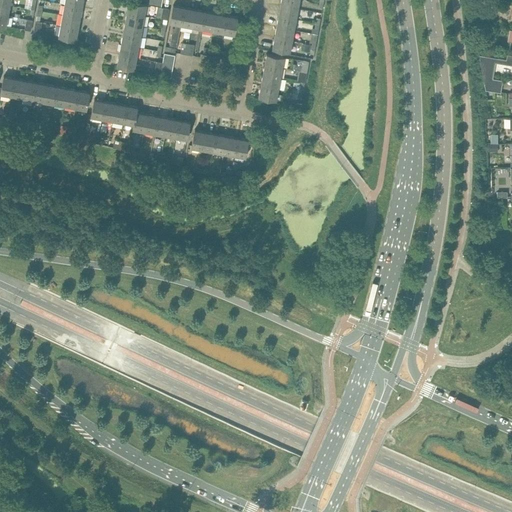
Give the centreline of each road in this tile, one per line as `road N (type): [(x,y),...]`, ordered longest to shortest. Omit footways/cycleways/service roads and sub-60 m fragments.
road 1 (secondary): [(502,511),(0,282)]
road 2 (secondary): [(0,301),(461,511)]
road 3 (secondary): [(334,345),(209,285),(0,250)]
road 4 (secondary): [(0,350),(144,464),(256,511)]
road 5 (tertiary): [(401,0),(411,155),(381,299)]
road 6 (tertiary): [(420,300),(442,169),(431,0)]
road 7 (residential): [(91,71),(236,110),(256,1)]
road 8 (secondary): [(367,361),(301,511)]
road 9 (secondary): [(331,511),(394,378)]
